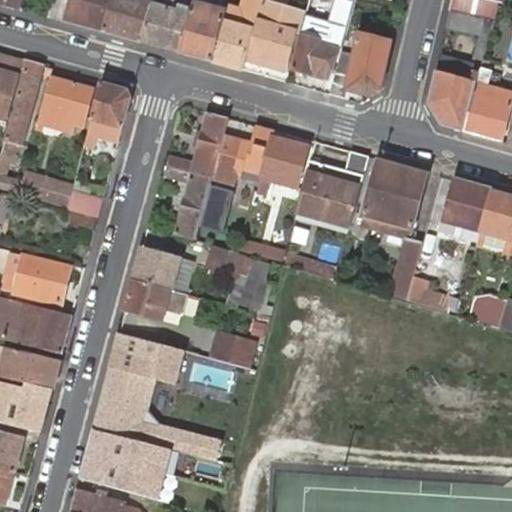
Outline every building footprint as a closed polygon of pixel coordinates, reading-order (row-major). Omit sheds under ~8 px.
[(0,0),(0,3),(21,9),(22,0),(0,0)] [(65,22),(70,0),(53,0),(49,17),(65,22)] [(70,0),(65,22),(104,32),(112,0),(70,0)] [(112,0),(104,32),(143,43),(153,5),(154,2),(148,0),(112,0)] [(181,53),(191,15),(173,10),(175,0),(154,0),(154,2),(153,5),(143,43),(181,53)] [(203,0),(195,0),(195,3),(191,15),(181,53),(212,62),(224,21),(226,11),(218,9),(217,17),(205,14),(200,12),(202,5),(203,0)] [(257,21),(263,2),(263,0),(245,0),(243,11),(239,24),(230,22),(224,21),(212,62),(218,64),(244,71),(247,60),(252,40),(255,29),(257,21)] [(453,0),(451,11),(495,21),(499,7),(500,2),(505,3),(505,0),(453,0)] [(300,32),(306,13),(263,2),(257,21),(255,29),(252,40),(247,60),(285,71),(296,31),(300,32)] [(228,7),(226,11),(224,21),(230,22),(239,24),(243,11),(228,7)] [(495,21),(451,11),(447,28),(490,38),(495,21)] [(293,69),(328,78),(337,45),(339,36),(333,34),(331,38),(329,38),(327,42),(307,37),(309,32),(309,31),(304,30),(293,69)] [(353,53),(342,50),(330,95),(344,99),(346,91),(370,97),(381,90),(388,63),(370,57),(356,54),(353,53)] [(24,62),(0,54),(0,121),(7,123),(24,62)] [(493,72),(482,68),(480,73),(478,82),(464,132),(502,143),(511,109),(511,94),(510,94),(511,91),(502,89),(497,87),(489,85),(493,72)] [(2,154),(0,153),(0,176),(7,178),(10,165),(16,167),(18,160),(22,144),(23,145),(43,74),(26,69),(2,154)] [(445,73),(437,71),(429,104),(442,126),(464,132),(478,82),(480,73),(475,72),(474,76),(472,80),(445,73)] [(95,89),(52,76),(42,112),(39,124),(65,131),(68,119),(86,124),(95,89)] [(129,90),(102,83),(92,119),(124,128),(132,99),(129,90)] [(173,157),(170,167),(192,174),(213,180),(215,171),(225,136),(230,118),(209,113),(193,168),(186,166),(188,161),(173,157)] [(124,128),(92,119),(85,144),(95,146),(97,136),(120,143),(124,128)] [(251,179),(261,181),(270,149),(260,146),(225,136),(215,171),(239,178),(250,182),(251,179)] [(268,238),(283,184),(297,188),(309,147),(273,138),(270,149),(261,181),(258,193),(255,192),(245,231),(268,238)] [(406,240),(391,296),(407,302),(414,276),(424,243),(411,239),(414,232),(430,174),(379,160),(364,217),(361,227),(406,240)] [(296,212),(298,213),(349,227),(360,189),(364,176),(311,162),(308,175),(296,212)] [(175,234),(197,239),(202,227),(213,180),(192,174),(170,167),(167,178),(189,184),(175,234)] [(213,180),(202,227),(224,233),(239,178),(215,171),(213,180)] [(25,173),(23,183),(19,194),(68,208),(72,191),(73,187),(25,173)] [(457,226),(481,232),(492,191),(454,181),(440,232),(454,236),(457,226)] [(72,191),(68,208),(100,217),(104,201),(72,191)] [(511,196),(492,191),(481,232),(478,242),(477,246),(483,248),(483,246),(485,241),(504,246),(503,251),(503,253),(511,255),(511,196)] [(93,244),(99,218),(73,211),(68,237),(93,244)] [(457,226),(454,236),(478,242),(481,232),(457,226)] [(485,241),(483,246),(503,251),(504,246),(485,241)] [(143,248),(134,280),(170,290),(172,291),(181,259),(181,258),(143,248)] [(217,250),(213,264),(234,270),(236,274),(226,306),(236,309),(237,304),(259,310),(265,291),(263,291),(270,266),(217,250)] [(6,290),(15,293),(60,303),(69,267),(24,256),(15,254),(6,290)] [(287,254),(284,265),(285,265),(334,280),(338,267),(287,254)] [(172,291),(185,294),(193,262),(181,259),(172,291)] [(414,276),(407,302),(422,306),(446,314),(450,298),(427,291),(430,281),(414,276)] [(188,298),(189,295),(185,294),(172,291),(170,290),(134,280),(125,312),(162,321),(165,311),(183,316),(184,315),(195,318),(200,301),(188,298)] [(0,337),(62,355),(73,316),(0,296),(0,297),(0,337)] [(469,320),(500,329),(508,301),(492,296),(490,304),(475,299),(469,320)] [(511,302),(508,301),(500,329),(511,332),(511,302)] [(238,365),(249,368),(256,341),(232,334),(215,330),(209,358),(225,362),(238,365)] [(174,453),(219,465),(223,441),(165,424),(154,408),(159,379),(179,383),(187,350),(119,332),(111,367),(106,383),(93,431),(127,440),(137,443),(161,449),(174,453)] [(8,348),(0,346),(0,377),(1,377),(6,378),(53,390),(61,361),(8,348)] [(511,408),(344,398),(341,432),(347,432),(346,451),(511,461),(511,408)] [(174,453),(161,449),(137,443),(127,440),(93,431),(81,480),(163,501),(169,473),(174,453)] [(0,469),(14,473),(23,439),(0,433),(0,469)] [(0,503),(6,505),(14,473),(0,469),(0,503)] [(197,511),(198,511),(207,481),(178,473),(169,504),(197,511)] [(137,511),(138,511),(124,507),(125,505),(77,491),(71,511),(137,511)]
